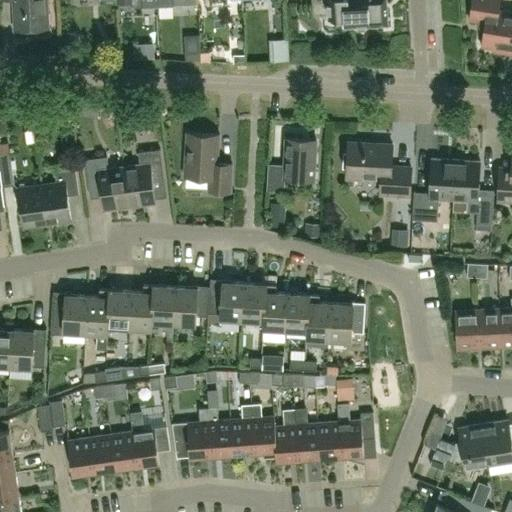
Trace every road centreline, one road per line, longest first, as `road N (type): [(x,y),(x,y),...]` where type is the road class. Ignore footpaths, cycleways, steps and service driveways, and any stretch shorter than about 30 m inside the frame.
road 1 (residential): [(428,383),(407,283),(332,259),(248,237),(144,231),(100,254),(0,269)]
road 2 (residential): [(419,96),(0,75)]
road 3 (residential): [(375,511),(428,383)]
road 4 (residential): [(160,511),(179,497),(208,493),(254,498),(277,511)]
